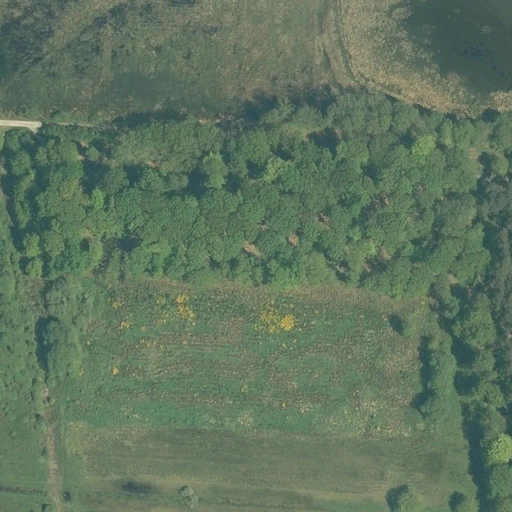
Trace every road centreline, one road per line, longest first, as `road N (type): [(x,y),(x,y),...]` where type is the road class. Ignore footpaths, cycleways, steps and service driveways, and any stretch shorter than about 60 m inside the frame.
road 1 (track): [(465,156),(27,125)]
road 2 (track): [(0,141),(58,511)]
road 3 (track): [(511,490),(465,156)]
